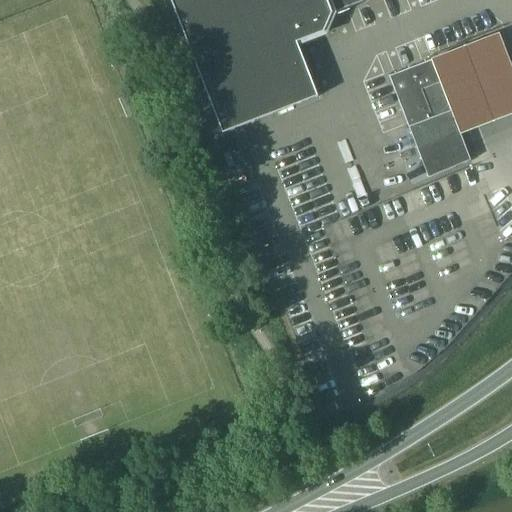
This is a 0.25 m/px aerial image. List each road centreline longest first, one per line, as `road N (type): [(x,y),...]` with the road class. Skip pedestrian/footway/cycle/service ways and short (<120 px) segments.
road 1 (primary): [(511,368),(282,511)]
road 2 (primary): [(346,511),(511,433)]
